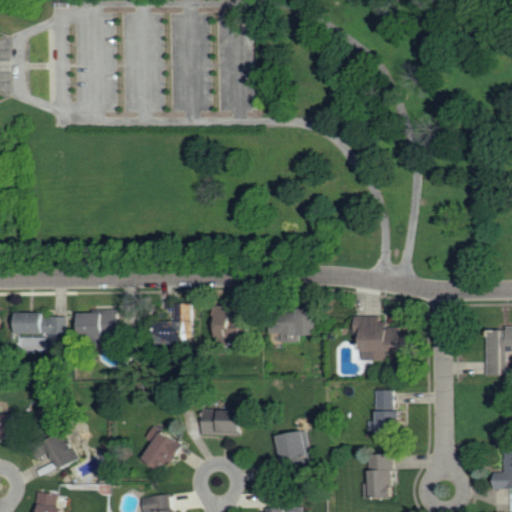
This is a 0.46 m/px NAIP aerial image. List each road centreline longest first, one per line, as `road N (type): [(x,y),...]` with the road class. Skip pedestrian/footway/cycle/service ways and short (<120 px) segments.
road 1 (residential): [(511,291),(444,292),(338,276),(0,281)]
road 2 (residential): [(444,292),(446,470),(428,494),(447,511),(465,494),(446,470)]
road 3 (residential): [(220,511),(238,487),(230,468),(208,469),(203,490),(220,510)]
